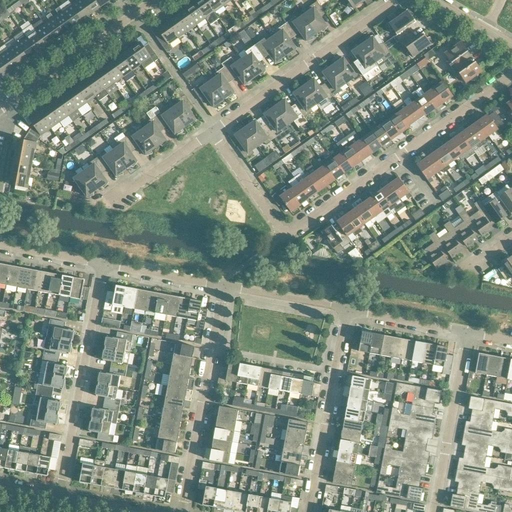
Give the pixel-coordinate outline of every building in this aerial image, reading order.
[(81,0),(78,0),(72,5),(82,19),(91,13),(81,0)] [(81,0),(91,13),(100,6),(95,0),(81,0)] [(200,0),(195,4),(205,18),(210,25),(219,19),(214,12),(205,0),(200,0)] [(205,0),(214,12),(223,6),(219,0),(205,0)] [(347,0),(350,4),(347,5),(353,10),(355,8),(365,0),(347,0)] [(82,19),(72,5),(68,1),(59,7),(73,26),(82,19)] [(303,16),(316,33),(321,30),(323,32),(328,27),(326,26),(319,16),(325,12),(317,1),(307,8),(310,11),(303,16)] [(11,7),(7,10),(11,15),(15,12),(14,10),(19,7),(16,4),(11,7)] [(196,25),(205,18),(195,4),(186,10),(196,25)] [(265,6),(256,13),(258,16),(267,10),(265,6)] [(59,7),(55,10),(58,14),(53,18),(64,32),(73,26),(59,7)] [(3,13),(0,15),(0,19),(2,22),(4,20),(11,15),(7,10),(3,13)] [(187,31),(196,25),(186,10),(177,17),(187,31)] [(395,36),(399,42),(410,34),(406,29),(415,22),(411,17),(413,14),(407,10),(406,12),(390,23),(388,24),(390,31),(393,30),(397,35),(395,36)] [(64,32),(53,18),(50,13),(46,17),(49,21),(44,24),(55,39),(64,32)] [(292,19),(286,23),(294,34),(299,31),(300,33),(306,40),(307,42),(313,40),(312,37),(316,33),(303,16),(297,20),(295,17),(292,19)] [(178,38),(187,31),(177,17),(168,23),(178,38)] [(34,25),(32,26),(46,45),(55,39),(44,24),(41,20),(40,21),(38,21),(35,23),(34,25)] [(169,44),(178,38),(168,23),(158,30),(161,34),(156,38),(167,53),(172,49),(169,44)] [(272,38),(285,55),(290,52),(292,54),(297,49),(295,48),(288,38),(294,34),(286,23),(276,30),(279,33),(272,38)] [(22,31),(26,37),(37,52),(46,45),(32,26),(31,25),(22,31)] [(229,32),(231,35),(240,29),(237,25),(228,31),(229,32)] [(250,28),(245,32),(246,34),(248,36),(253,32),(250,28)] [(222,42),(231,35),(229,32),(219,39),(222,42)] [(410,34),(399,42),(403,48),(405,46),(409,52),(407,54),(412,58),(414,56),(430,45),(432,44),(430,38),(427,39),(423,33),(413,39),(410,34)] [(367,41),(362,45),(375,62),(381,58),(383,61),(388,58),(393,65),(397,62),(388,49),(384,44),(380,47),(373,38),(373,37),(372,36),(366,38),(367,41)] [(26,37),(17,43),(28,58),(37,52),(26,37)] [(264,58),(269,55),(275,63),(276,64),(282,62),(281,58),(285,55),(272,38),(266,42),(264,39),(255,45),(263,56),(264,58)] [(219,39),(211,45),(213,48),(222,42),(219,39)] [(449,50),(444,53),(449,60),(445,63),(451,71),(464,62),(466,61),(462,56),(467,52),(468,52),(466,49),(461,42),(456,45),(450,44),(449,50)] [(19,64),(28,58),(17,43),(8,50),(19,64)] [(144,69),(159,59),(148,44),(143,47),(140,43),(131,50),(141,64),(144,69)] [(211,45),(201,51),(204,55),(213,48),(211,45)] [(263,56),(255,45),(245,52),(248,55),(242,60),(254,77),(259,74),(261,76),(265,71),(264,70),(259,62),(264,58),(263,56)] [(355,46),(351,51),(352,52),(358,60),(353,63),(355,65),(363,76),(377,66),(375,62),(362,45),(358,48),(355,46)] [(8,50),(0,55),(0,57),(9,71),(19,64),(8,50)] [(131,50),(121,56),(132,70),(141,64),(131,50)] [(201,51),(192,57),(195,61),(204,55),(201,51)] [(123,77),(132,70),(121,56),(112,63),(123,77)] [(0,77),(9,71),(0,57),(0,77)] [(254,77),(242,60),(235,64),(231,57),(222,64),(224,67),(232,78),(237,75),(244,84),(245,86),(251,84),(250,80),(254,77)] [(363,76),(355,65),(350,68),(343,58),(343,57),(337,59),(338,62),(333,65),(346,83),(352,79),(354,82),(363,76)] [(416,64),(420,69),(420,70),(429,63),(426,58),(421,61),(416,64)] [(464,62),(451,71),(457,80),(461,77),(466,83),(470,80),(476,81),(477,75),(482,72),(477,65),(475,62),(474,63),(469,66),(466,61),(464,62)] [(112,63),(103,69),(114,83),(123,77),(112,63)] [(416,64),(408,71),(411,75),(420,69),(416,64)] [(330,83),(325,86),(333,97),(342,91),(340,88),(346,83),(333,65),(329,69),(326,67),(322,72),(323,73),(330,83)] [(232,78),(224,67),(214,74),(217,77),(211,82),(223,99),(228,96),(230,98),(234,93),(233,92),(226,82),(232,78)] [(105,90),(114,83),(103,69),(94,75),(105,90)] [(408,71),(399,77),(402,82),(411,75),(408,71)] [(167,72),(162,76),(166,81),(171,77),(167,72)] [(94,75),(85,82),(96,96),(99,101),(108,95),(105,90),(94,75)] [(390,83),(393,88),(402,82),(399,77),(390,83)] [(308,83),(304,86),(316,104),(322,100),(325,103),(333,97),(325,86),(321,89),(314,79),(313,78),(307,80),(308,83)] [(87,103),(96,96),(85,82),(76,88),(87,103)] [(219,102),(223,99),(211,82),(204,86),(202,83),(193,89),(201,100),(206,97),(213,106),(214,108),(220,106),(219,102)] [(367,82),(362,85),(366,91),(363,93),(365,96),(373,90),(367,82)] [(434,82),(431,84),(443,102),(444,102),(446,105),(452,101),(450,98),(452,96),(443,82),(437,86),(434,82)] [(385,94),(393,88),(390,83),(381,89),(384,93),(385,94)] [(430,91),(425,95),(435,109),(443,102),(431,84),(427,87),(430,91)] [(301,103),(296,107),(304,118),(313,112),(310,108),(316,104),(304,86),(299,90),(297,88),(293,93),(294,94),(301,103)] [(76,88),(67,95),(77,109),(87,103),(76,88)] [(411,94),(413,97),(426,115),(435,109),(425,95),(420,88),(411,94)] [(67,95),(58,101),(68,116),(77,109),(67,95)] [(178,104),(172,109),(185,127),(189,123),(192,125),(196,120),(195,119),(188,110),(192,106),(185,95),(176,101),(178,104)] [(372,96),(364,102),(366,105),(375,99),(372,96)] [(413,103),(407,107),(417,121),(426,115),(413,97),(410,99),(413,103)] [(279,104),(274,107),(287,125),(293,121),(299,129),(307,123),(304,118),(296,107),(292,110),(285,100),(284,99),(278,101),(279,104)] [(58,101),(49,108),(59,122),(68,116),(58,101)] [(364,102),(355,108),(357,112),(366,105),(364,102)] [(348,103),(341,108),(344,112),(351,107),(348,103)] [(404,103),(395,109),(408,127),(417,121),(407,107),(404,103)] [(180,130),(185,127),(172,109),(166,113),(164,110),(160,113),(156,107),(151,110),(163,127),(168,124),(175,134),(175,135),(181,133),(180,130)] [(267,128),(275,139),(283,132),(281,129),(287,125),(274,107),(270,110),(267,108),(263,114),(264,114),(271,124),(267,128)] [(50,128),(59,122),(49,108),(40,114),(50,128)] [(355,108),(346,115),(348,118),(357,112),(355,108)] [(395,116),(390,120),(399,134),(408,127),(395,109),(392,112),(395,116)] [(119,110),(112,115),(114,119),(122,113),(119,110)] [(158,130),(163,127),(151,110),(146,114),(151,119),(147,122),(149,125),(143,130),(155,147),(160,144),(162,146),(167,141),(165,140),(158,130)] [(33,124),(28,133),(38,139),(41,135),(50,128),(40,114),(31,121),(33,124)] [(488,115),(479,121),(489,135),(493,142),(499,138),(497,135),(501,133),(500,132),(495,126),(489,116),(488,115)] [(343,116),(338,120),(334,123),(338,128),(347,121),(343,116)] [(399,134),(390,120),(384,124),(381,119),(378,122),(391,140),(399,134)] [(250,125),(245,128),(258,146),(264,142),(266,145),(275,139),(267,128),(262,131),(255,121),(255,120),(248,122),(250,125)] [(489,135),(479,121),(470,128),(483,146),(486,143),(483,139),(489,135)] [(377,128),(372,132),(382,146),(391,140),(378,122),(374,124),(377,128)] [(501,122),(495,126),(500,132),(505,128),(501,122)] [(101,123),(92,129),(94,133),(103,126),(101,123)] [(237,149),(245,159),(254,153),(252,150),(258,146),(245,128),(241,131),(238,129),(234,134),(235,135),(242,145),(237,149)] [(470,128),(461,134),(471,148),(476,144),(479,148),(483,146),(470,128)] [(151,151),(155,147),(143,130),(137,134),(134,131),(126,137),(134,148),(138,145),(145,155),(146,156),(152,154),(151,151)] [(382,146),(372,132),(367,136),(364,132),(360,135),(363,139),(362,140),(372,153),(373,153),(382,146)] [(18,140),(16,151),(34,154),(36,143),(38,139),(28,133),(23,141),(18,140)] [(81,133),(72,139),(74,142),(76,146),(80,143),(85,139),(83,136),(81,133)] [(471,148),(461,134),(452,140),(465,158),(466,160),(475,153),(471,148)] [(358,136),(349,143),(361,161),(370,154),(372,153),(362,140),(360,140),(358,136)] [(129,151),(134,148),(126,137),(117,143),(119,146),(113,151),(126,168),(131,165),(133,167),(137,162),(136,161),(129,151)] [(452,140),(443,146),(453,160),(459,157),(462,161),(465,158),(452,140)] [(65,149),(67,152),(72,149),(76,146),(74,142),(70,145),(65,149)] [(349,143),(340,149),(352,167),(361,161),(349,143)] [(453,160),(443,146),(435,153),(447,171),(451,168),(448,164),(453,160)] [(57,151),(63,155),(67,152),(65,149),(63,147),(57,151)] [(334,159),(344,173),(352,167),(340,149),(336,151),(339,156),(334,159)] [(16,151),(14,162),(32,165),(34,154),(16,151)] [(121,172),(126,168),(113,151),(107,155),(105,152),(97,158),(104,169),(109,166),(116,176),(116,177),(123,175),(121,172)] [(277,151),(255,164),(259,171),(281,158),(277,151)] [(435,153),(426,159),(436,173),(441,169),(444,173),(447,171),(435,153)] [(290,154),(282,160),(284,164),(293,157),(290,154)] [(331,155),(322,162),(335,180),(344,173),(334,159),(331,155)] [(100,172),(104,169),(97,158),(88,164),(90,167),(84,171),(97,189),(101,186),(104,188),(108,183),(107,182),(100,172)] [(436,173),(426,159),(417,165),(430,183),(433,181),(430,177),(436,173)] [(507,161),(502,164),(505,169),(510,165),(507,161)] [(14,162),(12,173),(29,176),(32,165),(14,162)] [(322,168),(316,172),(326,186),(335,180),(322,162),(319,164),(322,168)] [(478,177),(487,170),(483,165),(474,171),(476,173),(478,177)] [(308,172),(305,174),(317,192),(326,186),(316,172),(312,166),(306,169),(308,172)] [(84,171),(80,175),(77,171),(72,175),(79,186),(78,187),(78,188),(80,186),(87,196),(87,198),(93,195),(92,192),(97,189),(84,171)] [(49,172),(48,179),(58,181),(59,174),(51,173),(49,172)] [(27,192),(29,176),(12,173),(10,184),(16,185),(15,189),(27,192)] [(264,174),(258,177),(262,182),(267,179),(264,174)] [(300,174),(294,178),(309,198),(317,192),(305,174),(301,176),(300,174)] [(485,175),(478,180),(482,185),(488,180),(485,175)] [(290,185),(287,187),(300,205),(300,204),(309,198),(294,178),(288,182),(290,185)] [(399,178),(390,185),(400,199),(405,195),(408,199),(412,196),(399,178)] [(400,199),(390,185),(381,191),(394,209),(396,213),(405,206),(400,199)] [(507,185),(498,191),(501,195),(500,196),(509,209),(511,213),(511,212),(511,191),(511,192),(507,185)] [(271,196),(278,206),(284,203),(290,212),(300,205),(300,204),(300,205),(287,187),(286,186),(271,196)] [(70,199),(71,192),(58,190),(56,197),(70,199)] [(443,193),(439,196),(443,202),(452,195),(448,190),(443,193)] [(381,191),(372,197),(387,217),(392,213),(391,211),(394,209),(381,191)] [(497,191),(481,202),(485,207),(484,207),(496,223),(504,218),(505,217),(506,216),(506,215),(504,213),(509,209),(500,196),(497,192),(497,191)] [(372,197),(363,203),(376,221),(378,224),(382,230),(386,227),(381,221),(387,217),(372,197)] [(482,236),(490,230),(491,226),(496,223),(479,200),(474,204),(479,211),(470,218),(461,205),(460,205),(481,234),(480,234),(482,236)] [(363,203),(355,210),(364,224),(370,220),(373,224),(376,221),(363,203)] [(475,237),(480,234),(481,234),(460,205),(455,209),(464,222),(454,228),(449,221),(449,222),(465,244),(465,245),(467,247),(477,239),(475,237)] [(416,221),(425,214),(421,209),(412,215),(416,221)] [(364,224),(355,210),(346,216),(358,234),(362,231),(359,227),(364,224)] [(358,234),(346,216),(337,222),(339,225),(347,236),(352,232),(355,236),(358,234)] [(465,244),(449,222),(446,224),(444,226),(449,233),(439,239),(434,232),(450,255),(452,257),(462,250),(460,248),(465,245),(465,244)] [(339,225),(334,228),(332,226),(331,225),(322,232),(325,237),(324,243),(330,244),(338,255),(345,250),(343,248),(351,242),(347,236),(339,225)] [(445,259),(450,255),(434,232),(428,236),(434,244),(423,251),(423,250),(422,250),(432,264),(433,263),(436,268),(444,263),(445,259)] [(511,256),(502,263),(503,266),(498,269),(506,281),(511,277),(511,256)] [(0,263),(0,284),(6,285),(10,266),(0,263)] [(20,268),(10,266),(6,285),(17,287),(20,268)] [(20,268),(17,287),(27,289),(31,270),(20,268)] [(42,272),(31,270),(27,289),(38,291),(42,272)] [(42,272),(38,291),(49,293),(52,274),(42,272)] [(63,276),(52,274),(49,293),(59,295),(63,276)] [(63,276),(59,295),(70,297),(73,278),(63,276)] [(84,280),(73,278),(70,297),(87,301),(90,288),(89,288),(83,287),(84,280)] [(113,305),(123,307),(127,287),(116,285),(115,293),(108,291),(107,291),(104,309),(112,311),(113,305)] [(138,289),(127,287),(123,307),(134,309),(138,289)] [(134,309),(145,311),(148,291),(138,289),(134,309)] [(159,293),(148,291),(145,311),(155,313),(159,293)] [(155,313),(166,315),(169,295),(159,293),(155,313)] [(180,297),(169,295),(166,315),(176,317),(180,297)] [(176,317),(187,319),(191,299),(180,297),(176,317)] [(191,299),(187,319),(197,321),(196,328),(204,330),(208,309),(207,309),(207,310),(200,309),(202,301),(191,299)] [(103,318),(102,325),(110,326),(112,319),(103,318)] [(50,319),(47,337),(72,342),(72,339),(75,332),(73,332),(74,329),(73,329),(73,330),(61,328),(63,322),(50,319)] [(354,337),(351,350),(369,353),(373,333),(362,331),(361,339),(354,337)] [(105,345),(105,348),(125,352),(127,340),(132,341),(133,335),(120,333),(119,339),(108,337),(108,336),(107,336),(107,338),(104,338),(105,345)] [(373,333),(369,353),(380,355),(384,335),(373,333)] [(384,335),(380,355),(391,357),(394,337),(384,335)] [(43,355),(56,357),(57,351),(69,354),(68,354),(69,354),(70,352),(72,352),(71,345),(72,342),(47,337),(45,337),(43,349),(44,349),(43,355)] [(394,337),(391,357),(401,359),(405,339),(394,337)] [(405,339),(401,359),(412,361),(416,341),(405,339)] [(15,341),(14,349),(20,350),(22,342),(15,341)] [(416,341),(412,361),(423,363),(426,343),(416,341)] [(193,358),(195,347),(176,343),(174,354),(193,358)] [(426,343),(423,363),(433,365),(437,345),(426,343)] [(437,345),(433,365),(444,367),(442,373),(442,374),(450,375),(454,355),(453,355),(453,356),(446,355),(448,348),(437,345)] [(122,364),(125,352),(105,348),(104,351),(101,358),(103,358),(102,361),(103,361),(103,360),(115,362),(114,368),(126,371),(128,364),(122,364)] [(486,375),(490,355),(479,353),(477,361),(472,360),(471,359),(468,378),(472,379),(473,373),(486,375)] [(191,368),(193,358),(174,354),(172,365),(191,368)] [(40,373),(45,374),(65,378),(66,375),(69,368),(67,368),(67,365),(66,365),(66,366),(55,363),(56,357),(43,355),(40,373)] [(500,357),(490,355),(486,375),(497,377),(500,357)] [(507,379),(511,359),(500,357),(497,377),(507,379)] [(155,362),(148,360),(146,371),(150,372),(154,372),(155,362)] [(226,381),(237,383),(240,364),(229,362),(228,367),(221,366),(217,384),(218,384),(225,386),(226,381)] [(128,364),(126,370),(138,373),(139,367),(128,364)] [(251,366),(240,364),(237,383),(247,385),(251,366)] [(170,375),(189,379),(191,368),(172,365),(170,375)] [(247,385),(258,387),(261,368),(251,366),(247,385)] [(98,381),(98,384),(118,388),(120,376),(125,377),(126,371),(114,368),(113,374),(101,372),(101,371),(100,371),(100,374),(98,373),(98,381)] [(272,370),(261,368),(258,387),(268,389),(272,370)] [(268,389),(279,390),(283,372),(272,370),(268,389)] [(293,374),(283,372),(279,390),(290,392),(293,374)] [(33,390),(37,391),(49,393),(50,387),(62,389),(62,390),(63,388),(65,388),(64,381),(65,378),(45,374),(40,373),(38,385),(34,385),(33,390)] [(290,392),(300,394),(304,376),(293,374),(290,392)] [(187,390),(189,379),(170,375),(168,386),(187,390)] [(315,378),(304,376),(300,394),(319,398),(321,384),(314,383),(315,378)] [(371,379),(352,376),(350,387),(369,390),(371,379)] [(386,382),(384,393),(387,394),(392,395),(393,388),(394,384),(386,382)] [(397,383),(395,395),(401,396),(401,394),(405,392),(414,394),(416,397),(412,400),(411,405),(434,409),(435,402),(437,403),(439,403),(439,400),(441,391),(397,383)] [(116,399),(118,388),(98,384),(97,387),(94,393),(96,394),(96,396),(97,396),(108,398),(107,404),(120,406),(121,400),(116,399)] [(160,396),(166,397),(185,400),(187,390),(168,386),(162,385),(160,396)] [(367,401),(369,390),(350,387),(348,397),(367,401)] [(38,409),(58,413),(59,410),(62,404),(60,403),(60,401),(48,399),(49,393),(37,391),(35,401),(40,402),(38,409)] [(164,407),(183,411),(185,400),(166,397),(164,407)] [(367,401),(348,397),(346,408),(365,412),(367,401)] [(468,408),(468,409),(470,409),(472,409),(471,416),(493,420),(494,416),(491,411),(495,409),(505,411),(508,414),(508,416),(511,416),(511,404),(471,397),(469,405),(468,408)] [(0,404),(0,405),(0,414),(10,416),(11,406),(0,404)] [(92,416),(91,419),(111,423),(113,416),(118,417),(120,406),(107,404),(106,410),(94,408),(94,407),(93,409),(91,409),(92,416)] [(392,408),(390,419),(434,428),(436,419),(436,416),(435,415),(433,415),(434,409),(411,405),(411,409),(413,413),(409,416),(404,415),(401,414),(398,410),(398,409),(392,408)] [(219,406),(217,417),(236,421),(238,410),(219,406)] [(181,421),(183,411),(164,407),(162,418),(181,421)] [(363,422),(365,412),(346,408),(344,419),(363,422)] [(58,416),(58,413),(38,409),(37,416),(32,415),(30,426),(43,429),(44,423),(55,425),(56,426),(56,423),(58,424),(58,416)] [(254,424),(260,425),(262,414),(256,413),(254,424)] [(465,425),(464,433),(508,441),(511,442),(511,429),(506,429),(505,431),(501,433),(491,431),(488,427),(492,424),(493,420),(471,416),(470,422),(468,422),(466,421),(466,422),(465,425)] [(234,431),(236,421),(217,417),(215,428),(234,431)] [(160,428),(179,432),(181,421),(162,418),(160,428)] [(109,435),(111,423),(91,419),(91,422),(87,429),(90,429),(89,432),(90,432),(90,431),(102,433),(100,440),(117,443),(118,436),(109,435)] [(289,419),(287,430),(306,434),(308,423),(289,419)] [(363,422),(344,419),(342,429),(361,433),(363,422)] [(389,427),(388,431),(394,433),(394,431),(398,429),(407,430),(410,434),(405,437),(405,441),(427,445),(428,439),(430,439),(432,440),(432,439),(433,436),(434,428),(390,419),(389,427)] [(12,431),(11,433),(22,435),(22,432),(23,428),(13,426),(12,431)] [(381,426),(380,436),(387,438),(388,431),(389,427),(386,426),(381,426)] [(177,443),(179,432),(160,428),(158,439),(177,443)] [(232,442),(234,431),(215,428),(213,438),(232,442)] [(359,444),(361,433),(342,429),(340,440),(359,444)] [(287,430),(285,441),(304,444),(306,434),(287,430)] [(49,440),(61,442),(62,435),(50,433),(49,440)] [(462,445),(461,445),(463,446),(465,446),(464,452),(486,456),(487,452),(484,448),(488,445),(499,447),(501,451),(501,453),(505,454),(508,441),(464,433),(462,442),(462,445)] [(380,436),(378,447),(382,448),(385,448),(385,444),(387,438),(380,436)] [(230,453),(232,442),(213,438),(211,449),(230,453)] [(92,441),(80,439),(79,445),(91,448),(92,441)] [(158,439),(156,450),(175,454),(177,443),(158,439)] [(359,444),(340,440),(338,451),(357,454),(359,444)] [(304,444),(285,441),(283,451),(302,455),(304,444)] [(385,448),(383,456),(427,464),(429,456),(430,453),(430,452),(428,452),(426,452),(427,445),(405,441),(404,445),(407,450),(403,452),(394,450),(391,447),(392,445),(385,444),(385,448)] [(0,447),(0,467),(2,468),(5,468),(8,450),(0,447)] [(228,464),(230,453),(211,449),(209,460),(228,464)] [(19,451),(8,450),(5,468),(8,469),(8,472),(14,472),(15,473),(15,470),(19,451)] [(19,451),(15,470),(18,471),(23,472),(26,472),(29,453),(19,451)] [(300,466),(302,455),(283,451),(281,462),(300,466)] [(355,465),(357,454),(338,451),(336,461),(355,465)] [(458,461),(457,470),(501,478),(509,480),(511,468),(499,465),(498,467),(495,469),(484,467),(481,464),(485,461),(486,456),(464,452),(463,458),(461,458),(459,458),(458,461)] [(40,455),(29,453),(26,472),(29,473),(34,474),(37,474),(40,455)] [(180,458),(162,454),(161,461),(179,464),(180,458)] [(40,455),(37,474),(48,476),(49,469),(55,471),(58,459),(40,455)] [(383,456),(381,468),(387,469),(387,467),(391,465),(400,467),(403,470),(399,473),(398,478),(420,482),(421,475),(423,476),(425,476),(426,473),(427,464),(383,456)] [(95,460),(94,466),(90,484),(93,485),(98,486),(101,486),(104,468),(105,462),(95,460)] [(355,465),(336,461),(334,472),(353,475),(355,465)] [(215,464),(203,462),(202,468),(214,471),(215,464)] [(300,466),(281,462),(279,473),(298,477),(300,466)] [(94,466),(83,463),(79,482),(90,484),(94,466)] [(115,470),(112,488),(114,489),(115,489),(120,490),(122,490),(127,466),(116,464),(115,470)] [(132,492),(133,492),(136,473),(137,468),(127,466),(122,490),(125,491),(125,494),(131,494),(132,495),(132,492)] [(115,470),(104,468),(101,486),(104,487),(109,488),(112,488),(115,470)] [(455,481),(455,482),(456,482),(459,482),(457,489),(479,493),(480,489),(477,484),(481,482),(492,484),(495,487),(494,489),(499,490),(501,478),(457,470),(455,478),(455,481)] [(351,486),(353,475),(334,472),(332,483),(351,486)] [(147,475),(136,473),(133,492),(136,493),(135,496),(141,496),(142,496),(142,494),(143,494),(147,475)] [(157,477),(147,475),(143,494),(146,495),(151,496),(154,496),(157,477)] [(165,498),(166,492),(173,494),(176,481),(157,477),(154,496),(165,498)] [(303,481),(285,477),(284,482),(284,484),(302,487),(303,481)] [(379,481),(376,493),(421,501),(422,492),(423,489),(421,488),(419,488),(420,482),(398,478),(397,482),(400,486),(396,489),(387,487),(384,484),(385,482),(379,481)] [(501,478),(499,490),(511,492),(511,480),(509,480),(501,478)] [(337,493),(338,487),(326,485),(325,491),(337,493)] [(213,507),(217,488),(206,486),(202,505),(213,507)] [(227,490),(217,488),(213,507),(216,508),(221,509),(224,509),(227,490)] [(452,498),(450,507),(479,511),(498,511),(500,508),(499,508),(499,507),(496,506),(497,503),(492,502),(492,503),(488,506),(477,504),(474,500),(478,497),(479,493),(457,489),(456,495),(454,495),(452,494),(452,495),(452,498)] [(238,492),(227,490),(224,509),(227,510),(232,511),(235,511),(238,492)] [(245,511),(249,494),(238,492),(235,511),(237,511),(245,511)] [(256,511),(259,496),(249,494),(245,511),(256,511)] [(280,500),(278,511),(289,511),(291,502),(292,497),(282,495),(281,500),(280,500)] [(267,511),(270,498),(259,496),(256,511),(267,511)] [(278,511),(280,500),(270,498),(267,511),(278,511)] [(412,509),(425,511),(426,505),(414,503),(412,509)]
